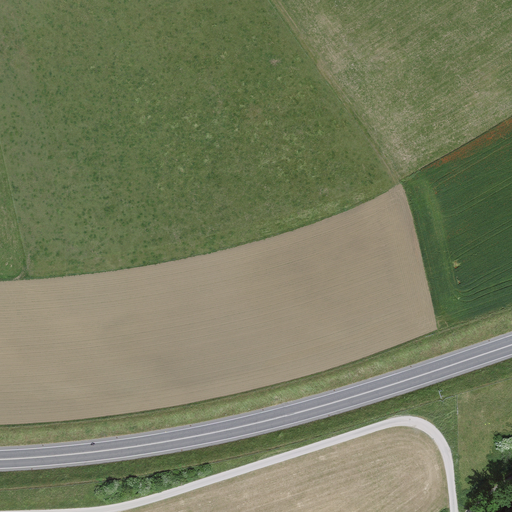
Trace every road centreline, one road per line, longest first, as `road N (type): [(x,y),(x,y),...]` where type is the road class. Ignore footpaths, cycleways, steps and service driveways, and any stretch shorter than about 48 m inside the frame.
road 1 (trunk): [(0,459),(137,446),(249,424),(511,344)]
road 2 (track): [(99,511),(408,422),(428,429),(444,452),(451,511)]
